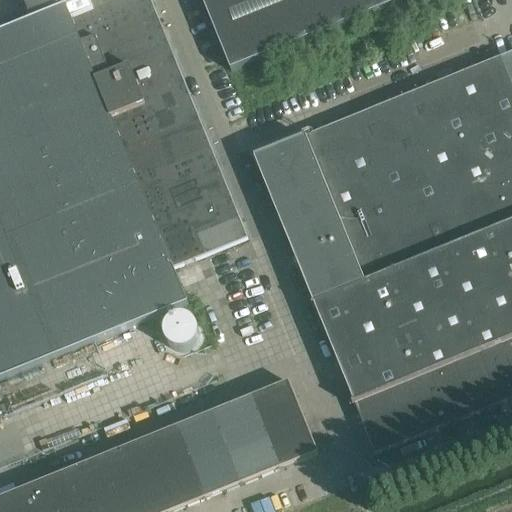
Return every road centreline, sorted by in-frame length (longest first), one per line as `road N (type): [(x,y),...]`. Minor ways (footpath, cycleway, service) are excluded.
road 1 (unclassified): [(242,511),(354,466),(167,0)]
road 2 (unknown): [(0,452),(301,335)]
